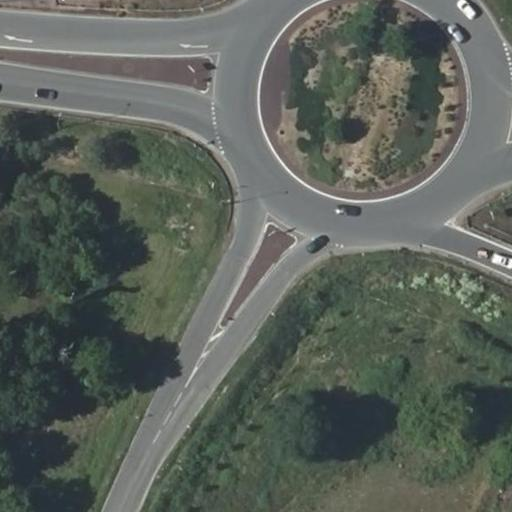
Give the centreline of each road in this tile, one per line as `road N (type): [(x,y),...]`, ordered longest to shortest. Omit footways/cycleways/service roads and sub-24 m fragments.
road 1 (primary): [(262,13),(192,36),(0,28)]
road 2 (unclassified): [(178,400),(287,268),(351,221)]
road 3 (primary): [(0,81),(187,107),(240,137)]
road 4 (unclassified): [(255,166),(242,248),(206,314),(178,400)]
road 5 (primary): [(449,184),(484,118),(476,44)]
road 6 (motorway): [(377,220),(438,233),(511,263)]
road 7 (primary): [(262,13),(240,51),(232,94),(240,137)]
road 8 (unclassified): [(119,511),(178,400)]
